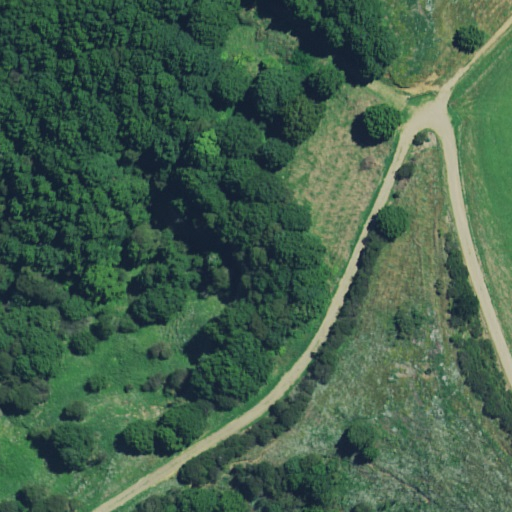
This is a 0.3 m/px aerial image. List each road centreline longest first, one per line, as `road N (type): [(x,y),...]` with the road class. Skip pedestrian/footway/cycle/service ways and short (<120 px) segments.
road 1 (unclassified): [(511,375),(460,229),(443,131),(418,124),(338,293),(282,380),(241,417),(99,511)]
road 2 (track): [(257,0),(387,90),(443,89)]
road 3 (track): [(436,124),(452,75),(511,15)]
